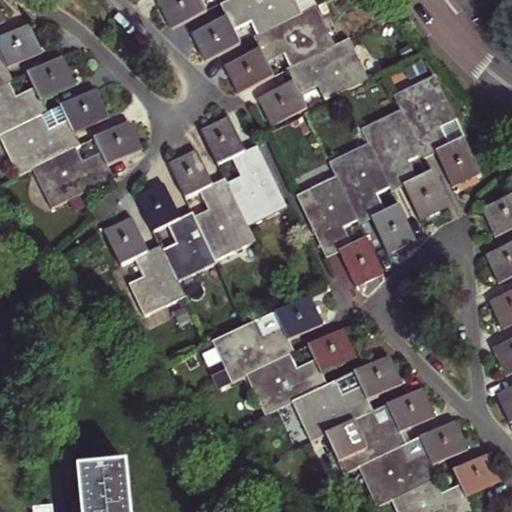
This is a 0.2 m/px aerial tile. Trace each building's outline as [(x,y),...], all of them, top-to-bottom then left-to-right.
[(223,0),(225,4),(232,0),(233,0),(164,0),(158,3),(170,29),(206,13),(199,0),(223,0)] [(203,61),(256,39),(302,16),(294,0),(233,0),(232,0),(238,13),(191,35),(203,61)] [(240,94),(288,72),(335,49),(316,9),(302,16),(256,39),(261,52),(228,68),(240,94)] [(0,89),(1,89),(0,87),(0,73),(7,71),(41,54),(28,27),(0,40),(0,55),(1,58),(0,58),(0,89)] [(260,100),(273,127),(368,82),(349,42),(335,49),(288,72),(295,85),(260,100)] [(8,85),(1,89),(0,89),(0,137),(33,122),(27,109),(39,103),(74,87),(61,59),(26,76),(33,90),(15,99),(8,85)] [(0,87),(1,89),(8,85),(13,83),(7,71),(0,73),(0,87)] [(454,189),(480,176),(463,141),(448,148),(440,130),(454,123),(433,80),(394,99),(400,113),(418,150),(432,144),(436,154),(454,189)] [(42,117),(33,122),(0,137),(0,140),(18,177),(33,170),(68,153),(62,141),(74,135),(109,118),(96,92),(61,108),(68,123),(49,132),(42,117)] [(33,122),(42,117),(45,116),(39,103),(27,109),(33,122)] [(421,157),(418,150),(400,113),(361,131),(369,147),(385,181),(398,174),(403,186),(421,222),(447,210),(430,174),(415,181),(406,164),(421,157)] [(227,186),(230,193),(247,229),(287,210),(263,158),(249,164),(245,155),(228,119),(202,132),(218,167),(233,160),(243,179),(227,186)] [(76,149),(68,153),(33,170),(52,209),(104,185),(98,173),(107,168),(142,152),(129,124),(94,141),(100,154),(83,163),(76,149)] [(68,153),(76,149),(80,148),(74,135),(62,141),(68,153)] [(418,150),(421,157),(423,160),(436,154),(432,144),(418,150)] [(389,189),(385,181),(369,147),(329,165),(336,180),(353,215),(366,209),(371,219),(387,254),(414,241),(398,208),(383,214),(374,196),(389,189)] [(249,164),(263,158),(259,149),(245,155),(249,164)] [(195,218),(199,226),(215,260),(253,242),(247,229),(230,193),(218,198),(213,187),(196,152),(169,164),(186,200),(200,194),(208,212),(195,218)] [(98,173),(104,185),(113,180),(107,168),(98,173)] [(385,181),(389,189),(391,193),(403,186),(398,174),(385,181)] [(356,223),(353,215),(336,180),(296,198),(321,251),(335,244),(339,254),(356,289),(382,277),(365,241),(352,247),(343,229),(356,223)] [(225,182),(213,187),(218,198),(230,193),(227,186),(225,182)] [(161,250),(165,258),(178,285),(217,266),(215,260),(199,226),(184,233),(179,221),(163,186),(137,198),(153,233),(167,226),(175,244),(161,250)] [(511,197),(482,211),(494,238),(511,230),(511,197)] [(353,215),(356,223),(358,226),(371,219),(366,209),(353,215)] [(193,215),(179,221),(184,233),(199,226),(195,218),(193,215)] [(132,219),(104,232),(120,266),(135,259),(143,277),(128,284),(144,317),(184,298),(178,285),(165,258),(153,264),(147,253),(132,219)] [(335,244),(321,251),(325,261),(339,254),(335,244)] [(511,245),(485,258),(497,284),(511,277),(511,245)] [(153,264),(165,258),(161,250),(160,247),(147,253),(153,264)] [(511,292),(489,303),(501,331),(511,326),(511,292)] [(323,326),(310,298),(275,314),(282,330),(263,339),(256,323),(213,343),(232,384),(247,377),(285,360),(278,347),(287,342),(323,326)] [(256,323),(263,339),(282,330),(275,314),(256,323)] [(289,357),(285,360),(247,377),(265,417),(294,404),(315,394),(309,381),(320,375),(356,359),(343,333),(308,349),(314,362),(295,371),(289,357)] [(511,341),(492,351),(504,377),(511,373),(511,341)] [(285,360),(289,357),(293,355),(287,342),(278,347),(285,360)] [(327,389),(315,394),(294,404),(312,443),(325,437),(361,421),(354,408),(367,402),(401,386),(389,360),(327,389)] [(309,381),(315,394),(327,389),(320,375),(309,381)] [(511,389),(496,397),(508,424),(511,421),(511,389)] [(374,415),(361,421),(325,437),(343,476),(358,468),(394,452),(388,440),(400,435),(434,419),(422,392),(374,415)] [(354,408),(361,421),(374,415),(367,402),(354,408)] [(406,447),(394,452),(358,468),(377,509),(392,502),(426,487),(421,474),(433,468),(468,452),(455,424),(406,447)] [(388,440),(394,452),(406,447),(400,435),(388,440)] [(435,483),(426,487),(392,502),(396,511),(455,511),(453,506),(464,501),(502,483),(490,458),(453,474),(460,488),(441,496),(435,483)] [(426,487),(435,483),(439,481),(433,468),(421,474),(426,487)] [(132,511),(128,469),(79,473),(83,511),(132,511)] [(453,506),(455,511),(470,511),(464,501),(453,506)]
